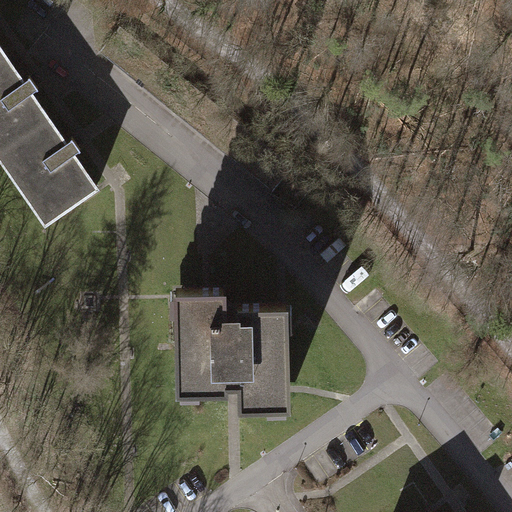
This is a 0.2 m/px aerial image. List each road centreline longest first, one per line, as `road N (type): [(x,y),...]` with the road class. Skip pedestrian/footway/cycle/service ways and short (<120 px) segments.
road 1 (track): [(153,0),(326,119),(511,341)]
road 2 (residential): [(399,374),(229,189),(48,35)]
road 3 (residential): [(399,374),(204,511)]
road 4 (residential): [(511,504),(399,374)]
